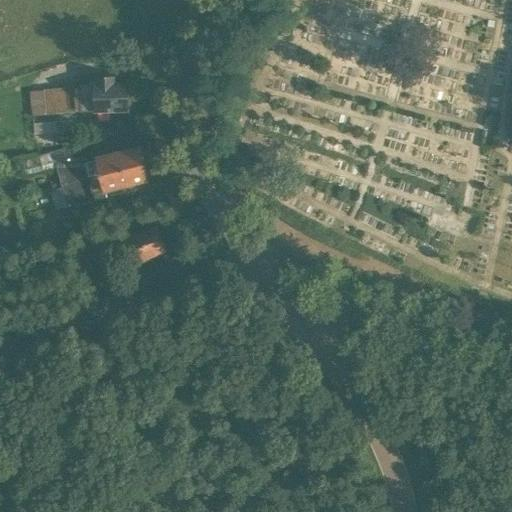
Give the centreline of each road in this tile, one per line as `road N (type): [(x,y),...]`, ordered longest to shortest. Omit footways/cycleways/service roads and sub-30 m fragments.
road 1 (unclassified): [(217,0),(187,88),(190,158),(201,186),(353,394)]
road 2 (unclassified): [(404,511),(353,394)]
